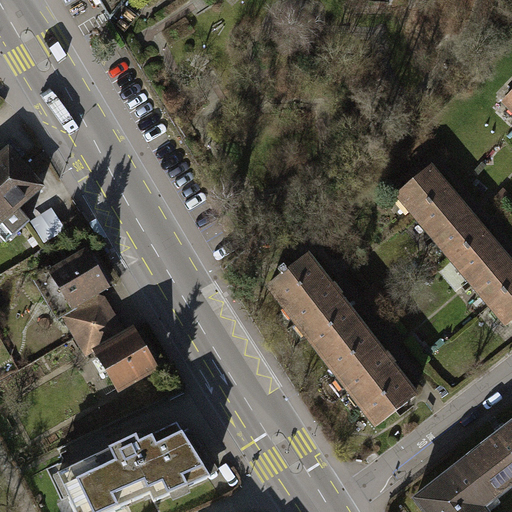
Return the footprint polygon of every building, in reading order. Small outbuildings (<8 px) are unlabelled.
[(121,0),(101,0),(97,3),(106,19),(121,0)] [(511,89),(500,103),(511,114),(511,89)] [(0,221),(13,236),(29,221),(19,209),(41,189),(9,153),(0,160),(0,221)] [(426,168),(394,194),(504,325),(511,317),(511,270),(495,251),(477,228),(456,204),(437,181),(426,168)] [(46,269),(30,278),(54,319),(93,296),(91,293),(102,287),(81,252),(48,272),(46,269)] [(304,259),(266,288),(372,426),(410,397),(396,379),(332,296),(304,259)] [(116,335),(91,351),(115,390),(151,367),(129,331),(118,338),(116,335)] [(511,423),(503,430),(413,500),(422,511),(497,511),(491,503),(511,486),(511,423)] [(131,438),(53,474),(71,511),(105,511),(145,493),(150,503),(206,476),(172,424),(133,442),(131,438)]
